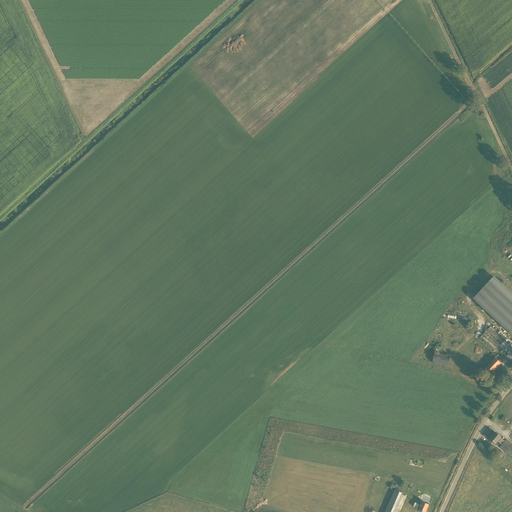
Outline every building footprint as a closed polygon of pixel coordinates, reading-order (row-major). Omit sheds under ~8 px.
[(473,300),(505,331),(511,323),(511,294),(494,277),(473,300)] [(490,375),(509,354),(508,353),(511,349),(511,348),(490,327),(478,340),(492,354),(483,363),(486,367),(484,369),(490,375)] [(448,366),(449,361),(450,355),(439,352),(435,351),(432,362),(448,366)] [(505,441),(500,438),(500,437),(495,433),(490,439),(495,443),(497,441),(502,445),(500,447),(511,457),(511,444),(506,440),(505,441)] [(500,458),(503,453),(498,449),(495,453),(500,458)] [(392,511),(401,493),(390,488),(383,505),(381,504),(380,506),(382,507),(379,511),(392,511)] [(421,505),(415,503),(416,499),(408,496),(400,511),(410,511),(413,507),(419,509),(418,510),(423,511),(425,511),(428,505),(422,502),(421,505)]
